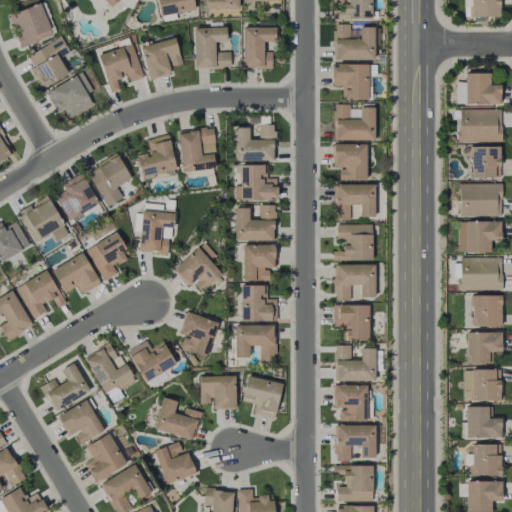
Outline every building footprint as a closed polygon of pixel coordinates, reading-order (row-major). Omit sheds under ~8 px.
[(193,10),(191,0),(156,0),(159,15),(193,10)] [(237,0),(205,0),(205,8),(237,8),(237,0)] [(370,0),(344,0),(344,12),(333,12),(333,18),(370,19),(370,0)] [(498,16),(498,0),(470,0),(470,17),(498,16)] [(21,47),(54,33),(41,2),(8,16),(21,47)] [(333,59),(373,60),(373,28),(348,28),(348,24),(333,24),(333,59)] [(242,68),(271,68),(271,51),(263,51),(262,42),(274,42),(274,26),(241,27),(242,68)] [(229,51),(214,52),(214,42),(225,42),(225,27),(193,28),(194,69),(230,68),(229,51)] [(42,87),(67,73),(58,57),(68,52),(60,36),(25,55),(42,87)] [(181,63),(174,38),(139,47),(148,79),(170,73),(168,66),(181,63)] [(109,92),(118,89),(115,79),(121,78),(119,73),(125,71),(128,82),(142,78),(132,44),(97,54),(109,92)] [(368,64),(331,64),(331,86),(341,86),(341,99),(369,99),(368,64)] [(465,104),(499,104),(500,85),(489,84),(489,73),(465,72),(465,104)] [(54,111),(62,107),(67,118),(92,105),(86,93),(91,91),(82,73),(44,91),(54,111)] [(464,103),(464,82),(455,81),(454,103),(464,103)] [(373,140),(373,107),(348,108),(348,104),(333,104),(333,140),(373,140)] [(500,109),(458,109),(458,142),(500,141),(500,109)] [(273,160),(273,124),(258,124),(258,140),(248,140),(248,127),(233,127),(233,160),(273,160)] [(177,131),(181,172),(215,168),(211,128),(177,131)] [(0,160),(12,154),(0,131),(0,160)] [(167,134),(146,139),(148,151),(136,153),(142,180),(159,177),(159,175),(175,172),(167,134)] [(365,143),(332,144),(332,167),(339,167),(339,180),(365,179),(365,143)] [(499,177),(498,146),(469,146),(470,177),(499,177)] [(130,178),(115,154),(85,172),(106,207),(122,197),(115,187),(130,178)] [(239,164),(239,200),(276,200),(276,178),(264,178),(264,164),(239,164)] [(98,203),(79,173),(61,184),(64,189),(53,196),(69,221),(98,203)] [(458,215),(500,216),(500,184),(459,183),(458,215)] [(349,220),(349,204),(358,204),(359,216),(373,216),(373,184),(333,184),(334,220),(349,220)] [(63,225),(46,195),(20,209),(37,239),(63,225)] [(233,208),(234,240),(273,240),(273,204),(258,205),(258,219),(248,219),(248,207),(233,208)] [(173,212),(140,210),(138,251),(166,253),(167,237),(160,237),(160,227),(172,228),(173,212)] [(0,261),(28,245),(14,221),(3,228),(0,222),(0,261)] [(500,240),(499,221),(456,222),(457,252),(490,251),(489,240),(500,240)] [(371,224),(335,224),(336,238),(343,238),(343,251),(332,251),(332,260),(371,260),(371,224)] [(114,232),(85,249),(103,280),(116,273),(112,267),(128,257),(114,232)] [(220,273),(208,260),(215,254),(202,242),(173,270),(188,286),(191,282),(201,292),(220,273)] [(241,280),(268,280),(268,267),(273,267),(273,245),(242,244),(241,280)] [(63,293),(75,286),(80,294),(99,284),(81,252),(50,269),(63,293)] [(500,290),(500,257),(458,257),(458,290),(500,290)] [(374,264),(333,264),(333,300),(349,300),(349,285),(359,285),(359,297),(373,297),(374,264)] [(31,318),(45,311),(42,304),(52,298),(56,307),(64,303),(46,270),(14,287),(31,318)] [(240,285),(240,320),(275,320),(275,298),(263,298),(263,285),(240,285)] [(0,296),(0,313),(1,313),(6,323),(0,326),(0,327),(6,339),(30,326),(12,290),(0,296)] [(500,295),(471,295),(470,326),(500,326),(500,295)] [(367,304),(332,305),(332,326),(341,326),(341,340),(368,340),(367,304)] [(216,322),(185,311),(178,333),(183,335),(179,347),(206,355),(216,322)] [(273,324),(234,324),(234,358),(248,358),(248,345),(258,345),(258,360),(273,360),(273,324)] [(500,332),(465,332),(465,363),(488,363),(487,351),(500,351),(500,332)] [(127,350),(142,381),(174,366),(163,341),(149,348),(146,341),(127,350)] [(131,380),(111,342),(83,356),(104,395),(131,380)] [(333,380),(374,380),(374,348),(359,348),(359,360),(349,360),(349,345),(334,345),(333,380)] [(88,391),(72,362),(59,370),(65,381),(56,386),(53,379),(40,386),(53,411),(88,391)] [(493,369),(462,369),(462,391),(468,391),(468,400),(499,400),(499,380),(493,380),(493,369)] [(233,375),(197,376),(198,403),(211,402),(211,408),(234,408),(233,375)] [(273,418),(281,383),(246,375),(240,400),(254,404),(251,413),(273,418)] [(339,420),(371,420),(371,400),(366,400),(365,384),(332,385),(332,409),(339,409),(339,420)] [(152,429),(192,439),(199,412),(185,408),(182,415),(173,413),(176,401),(161,397),(152,429)] [(56,416),(67,436),(73,432),(79,444),(103,430),(85,400),(56,416)] [(487,406),(464,407),(465,438),(500,437),(500,418),(487,418),(487,406)] [(373,424),(333,425),(334,461),(349,461),(349,446),(360,446),(360,457),(374,457),(373,424)] [(125,465),(108,433),(84,445),(91,458),(83,462),(93,481),(125,465)] [(194,474),(187,452),(181,453),(177,442),(153,450),(164,484),(194,474)] [(499,474),(499,444),(469,444),(470,475),(499,474)] [(0,451),(0,488),(1,489),(0,487),(0,474),(4,473),(10,485),(23,479),(7,448),(0,451)] [(99,483),(115,511),(120,511),(130,507),(122,493),(131,488),(137,499),(149,492),(133,464),(99,483)] [(371,501),(371,465),(332,465),(332,474),(343,474),(343,486),(336,486),(336,501),(371,501)] [(500,481),(466,481),(465,511),(489,511),(490,500),(500,500),(500,481)] [(0,505),(3,511),(46,511),(37,492),(24,498),(19,488),(0,497),(0,505)] [(236,489),(237,511),(271,511),(271,495),(251,496),(250,488),(236,489)] [(230,511),(231,490),(203,489),(203,504),(210,504),(210,511),(230,511)]
